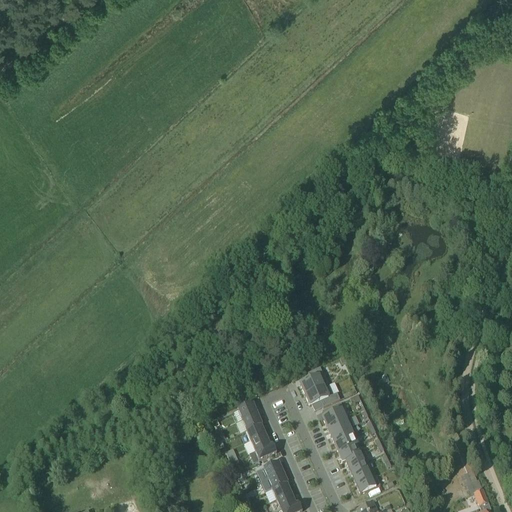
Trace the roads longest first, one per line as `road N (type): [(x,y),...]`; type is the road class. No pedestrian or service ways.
road 1 (track): [(511,224),(465,383),(473,441),(503,511)]
road 2 (residential): [(337,511),(283,395),(268,402),(268,417),(311,511)]
